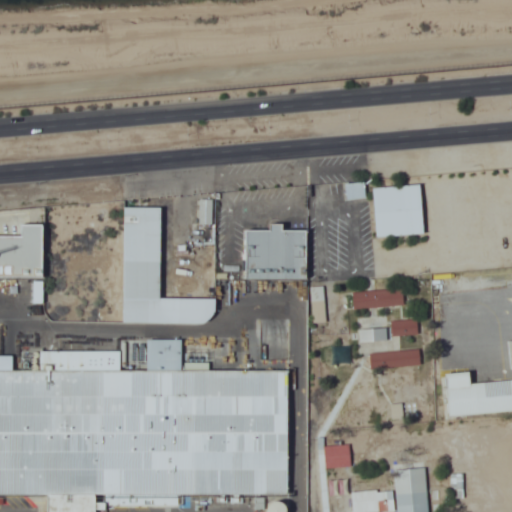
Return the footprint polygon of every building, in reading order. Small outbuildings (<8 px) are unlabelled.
[(0,235),(0,275),(43,276),(43,224),(21,224),(21,235),(0,235)] [(419,335),(419,320),(393,320),(393,335),(419,335)] [(0,494),(288,495),(288,370),(183,369),(183,339),(148,339),(147,370),(120,370),(120,351),(41,351),(40,370),(0,369),(0,494)] [(371,368),(422,366),(421,350),(371,352),(371,368)] [(511,412),(511,380),(470,382),(469,371),(446,373),(448,416),(511,412)] [(395,469),(397,511),(429,511),(427,468),(395,469)]
